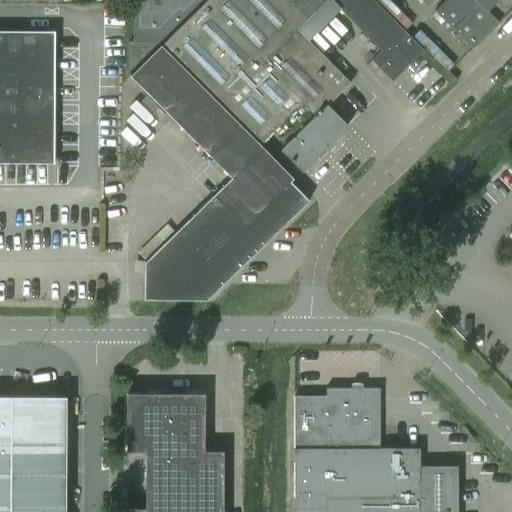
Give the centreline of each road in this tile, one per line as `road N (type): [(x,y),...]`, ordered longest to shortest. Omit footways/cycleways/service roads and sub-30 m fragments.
road 1 (unclassified): [(511,55),(333,232),(314,265),(311,332)]
road 2 (unknown): [(0,188),(68,187),(84,171),(81,27),(70,14),(0,12)]
road 3 (unclassified): [(511,434),(419,344),(388,334),(311,332)]
road 4 (unclassified): [(95,335),(311,332)]
road 5 (unclassified): [(96,511),(95,335)]
